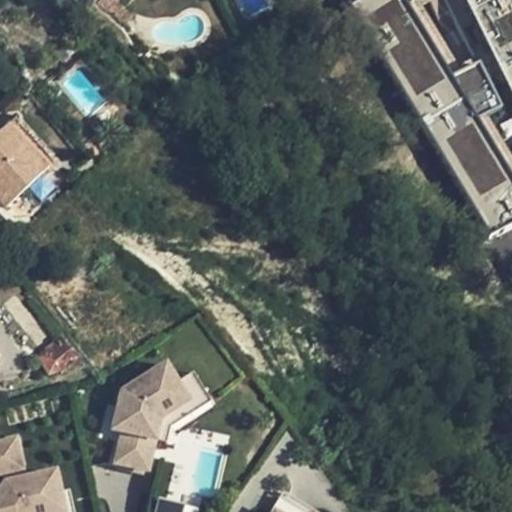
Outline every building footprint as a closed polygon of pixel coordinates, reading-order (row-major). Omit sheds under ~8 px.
[(98,0),(96,2),(107,12),(108,10),(117,3),(120,0),(98,0)] [(489,241),(511,228),(511,0),(411,0),(402,4),(399,0),(367,0),(350,12),(489,241)] [(133,18),(117,3),(108,10),(124,26),(133,18)] [(0,203),(6,209),(55,164),(14,120),(0,133),(0,203)] [(169,374),(124,398),(118,420),(127,422),(123,438),(115,469),(148,477),(156,447),(160,429),(189,412),(179,393),(169,374)] [(196,384),(179,393),(189,412),(160,429),(156,447),(168,450),(172,435),(211,413),(196,384)] [(127,422),(118,420),(113,436),(123,438),(127,422)] [(16,443),(0,446),(0,478),(3,478),(4,486),(0,493),(0,510),(1,511),(0,511),(62,511),(59,497),(55,476),(24,483),(16,443)] [(72,511),(69,495),(59,497),(62,511),(72,511)] [(183,511),(185,507),(160,502),(157,511),(183,511)]
